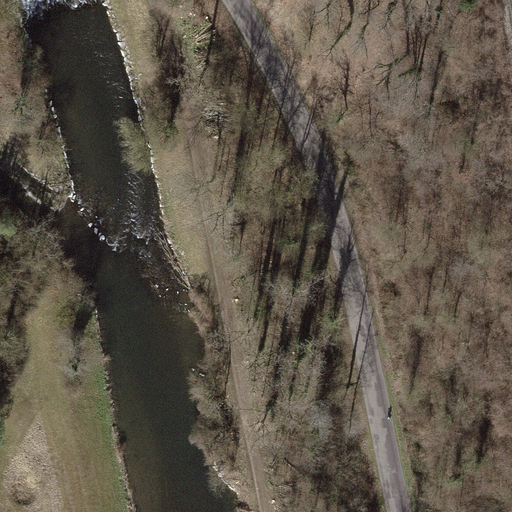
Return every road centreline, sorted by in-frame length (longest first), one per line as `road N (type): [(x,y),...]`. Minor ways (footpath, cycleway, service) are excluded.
road 1 (residential): [(235,0),(313,149),(346,249),(400,511)]
road 2 (track): [(264,511),(168,39)]
